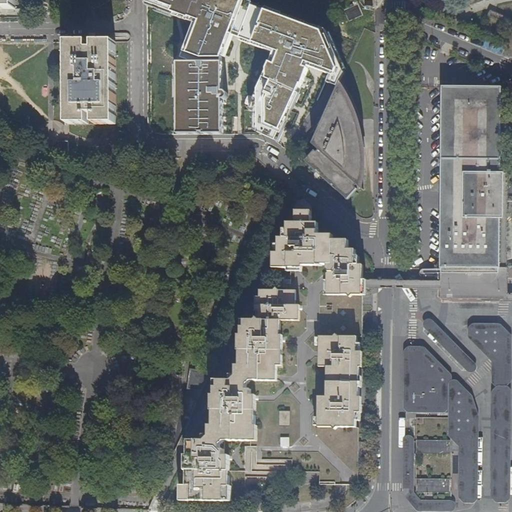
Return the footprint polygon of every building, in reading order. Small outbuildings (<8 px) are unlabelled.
[(0,0),(0,11),(15,11),(14,0),(0,0)] [(275,141),(310,67),(330,74),(327,82),(338,86),(345,71),(333,47),(328,34),(324,31),(251,6),(253,2),(247,0),(147,0),(148,4),(194,22),(179,63),(177,134),(224,133),(223,63),(232,39),(272,54),(257,94),(257,131),(275,141)] [(509,25),(511,19),(491,10),(488,16),(509,25)] [(338,43),(354,49),(357,40),(342,34),(338,43)] [(68,43),(68,125),(114,125),(114,42),(93,43),(93,53),(88,53),(87,43),(68,43)] [(343,92),(340,89),(338,86),(310,149),(316,155),(313,157),(312,155),(302,166),(313,176),(314,175),(318,179),(318,180),(329,190),(330,189),(334,193),(333,194),(344,204),(354,194),(352,192),(354,190),(360,195),(359,191),(361,183),(362,175),(363,167),(364,159),(363,151),(363,143),(361,136),(359,128),(357,120),(356,118),(354,113),(351,106),(347,99),(343,92)] [(67,153),(67,142),(58,142),(57,153),(67,153)] [(190,183),(182,180),(175,196),(184,199),(190,183)] [(321,337),(357,337),(362,336),(362,284),(363,265),(356,265),(356,251),(349,251),(348,242),(334,241),(333,236),(318,236),(318,224),(311,224),(311,212),(296,212),(295,224),(289,224),(289,233),(287,232),(287,239),(282,238),(282,245),(279,245),(279,254),(277,254),(277,269),(291,270),(291,282),(284,281),(284,288),(286,288),(286,292),(261,291),(260,298),(257,298),(256,322),(245,322),(245,328),(242,328),(242,336),(239,336),(239,351),(241,351),(240,365),(237,365),(237,376),(232,381),(219,380),(218,387),(215,387),(215,395),(213,395),(213,411),(214,411),(214,425),(210,425),(210,435),(206,440),(192,440),(192,446),(189,446),(189,455),(187,455),(186,471),(188,471),(187,485),(181,485),(180,500),(233,501),(233,485),(232,485),(232,476),(228,475),(228,471),(322,472),(322,484),(349,485),(360,485),(361,427),(359,427),(322,427),(321,396),(328,396),(328,367),(321,367),(321,337)] [(440,299),(508,299),(508,298),(509,269),(440,268),(440,285),(440,299)] [(322,427),(359,427),(359,412),(361,412),(361,404),(360,404),(360,360),(362,360),(362,352),(357,352),(357,337),(321,337),(321,367),(328,367),(328,396),(321,396),(322,427)] [(429,374),(428,363),(414,362),(414,392),(440,392),(440,374),(429,374)] [(187,390),(202,392),(210,373),(190,371),(187,390)] [(453,499),(453,418),(417,418),(417,499),(453,499)]
